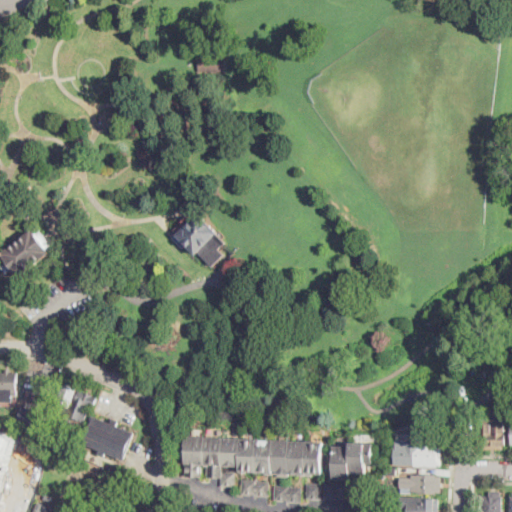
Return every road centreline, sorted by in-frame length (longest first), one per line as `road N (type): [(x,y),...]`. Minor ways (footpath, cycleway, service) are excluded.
road 1 (residential): [(151,511),(162,479),(163,427),(151,398),(73,362),(0,349)]
road 2 (residential): [(162,479),(267,511),(346,509)]
